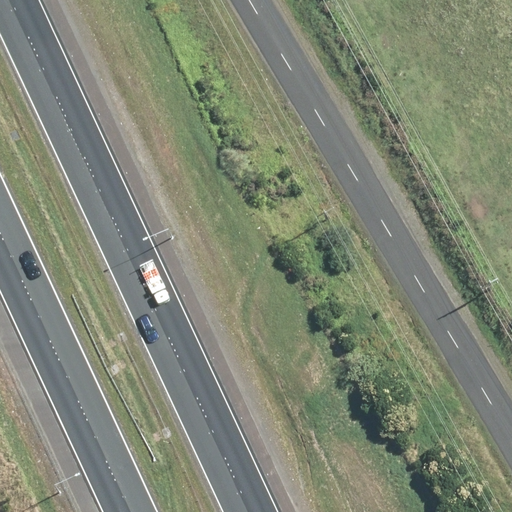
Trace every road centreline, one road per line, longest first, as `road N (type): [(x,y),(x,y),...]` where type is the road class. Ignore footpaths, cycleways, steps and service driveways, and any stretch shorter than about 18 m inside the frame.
road 1 (motorway): [(11,0),(250,511)]
road 2 (unclassified): [(511,424),(263,0)]
road 3 (motorway): [(130,511),(0,232)]
